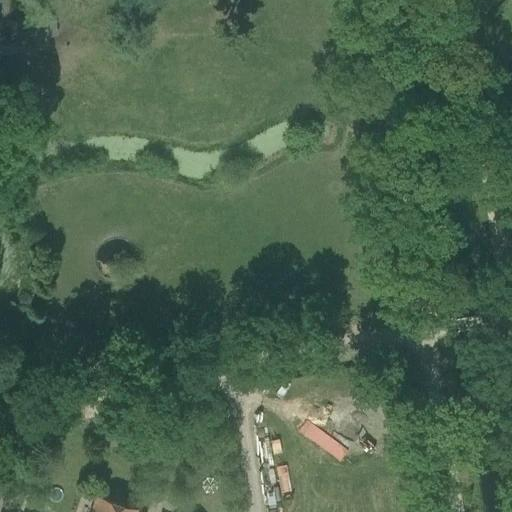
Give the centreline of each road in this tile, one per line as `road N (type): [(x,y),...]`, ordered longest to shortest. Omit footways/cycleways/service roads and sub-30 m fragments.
road 1 (residential): [(424,332),(368,0)]
road 2 (residential): [(511,308),(457,0)]
road 3 (track): [(456,511),(424,332)]
